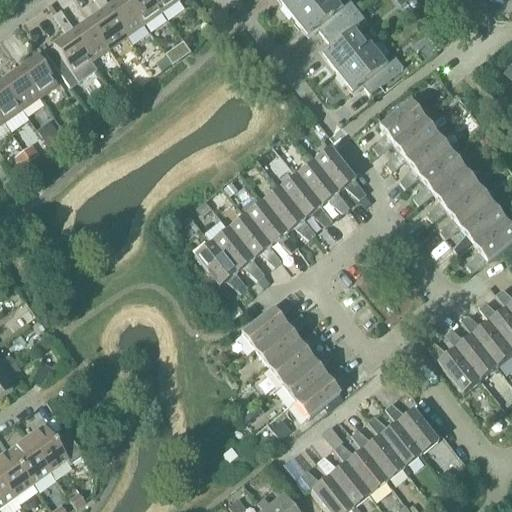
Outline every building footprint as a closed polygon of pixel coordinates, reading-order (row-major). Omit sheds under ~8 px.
[(108,8),(102,0),(100,0),(95,4),(101,13),(108,8)] [(152,3),(149,0),(125,0),(124,1),(144,30),(162,17),(152,3)] [(176,0),(149,0),(152,3),(162,17),(180,4),(176,0)] [(292,21),(318,0),(279,0),(277,3),(292,21)] [(330,0),(318,0),(292,21),(307,40),(316,33),(324,42),(358,15),(349,5),(340,12),(330,0)] [(124,1),(106,13),(126,42),(144,30),(124,1)] [(106,13),(88,26),(108,55),(126,42),(106,13)] [(59,30),(67,24),(61,15),(53,21),(59,30)] [(366,26),(358,15),(324,42),(331,52),(322,59),(337,78),(371,51),(356,33),(366,26)] [(67,24),(59,30),(65,38),(73,33),(67,24)] [(108,55),(88,26),(71,38),(91,67),(108,55)] [(91,67),(71,38),(52,51),(53,53),(46,58),(69,91),(76,85),(78,87),(96,74),(91,67)] [(385,68),(371,51),(337,78),(352,97),(361,89),(369,99),(403,72),(394,61),(385,68)] [(18,75),(38,103),(57,90),(37,61),(18,75)] [(38,103),(18,75),(0,87),(0,89),(18,117),(38,103)] [(0,126),(1,128),(18,117),(0,89),(0,126)] [(423,124),(410,107),(379,131),(385,138),(373,152),(379,160),(393,148),(423,124)] [(423,124),(393,148),(399,155),(386,170),(392,176),(406,165),(437,141),(423,124)] [(437,141),(406,165),(412,172),(400,187),(405,193),(420,182),(451,158),(437,141)] [(313,167),(337,198),(345,192),(359,205),(366,200),(354,184),(331,154),(313,167)] [(451,158),(420,182),(426,189),(413,203),(419,210),(434,199),(464,175),(451,158)] [(296,181),(320,212),(328,205),(342,218),(349,213),(337,198),(313,167),(296,181)] [(464,175),(434,199),(439,206),(427,220),(432,227),(447,215),(478,192),(464,175)] [(280,194),(304,224),(311,219),(325,232),(332,226),(320,212),(296,181),(280,194)] [(478,192),(447,215),(452,222),(440,237),(445,244),(461,232),(491,209),(478,192)] [(262,207),(286,238),(294,232),(308,245),(315,239),(304,224),(280,194),(262,207)] [(245,221),(269,252),(277,246),(291,258),(298,253),(286,238),(262,207),(245,221)] [(491,209),(461,232),(467,240),(454,255),(459,261),(474,250),(505,226),(491,209)] [(229,234),(253,265),(260,259),(275,271),(281,267),(269,252),(245,221),(229,234)] [(511,234),(505,226),(474,250),(479,257),(467,271),(472,278),(511,246),(511,234)] [(211,247),(236,278),(244,272),(258,285),(264,279),(253,265),(229,234),(211,247)] [(211,247),(194,261),(218,292),(226,286),(240,299),(247,293),(236,278),(211,247)] [(511,318),(511,300),(504,294),(497,300),(509,314),(511,318)] [(255,355),(286,331),(280,324),(293,309),(287,302),(272,314),(272,313),(241,337),(255,355)] [(511,318),(509,314),(501,320),(487,308),(480,313),(492,328),(511,354),(511,318)] [(268,372),(299,348),(293,341),(306,327),(301,320),(286,331),(255,355),(268,372)] [(511,361),(511,354),(492,328),(484,334),(470,321),(463,326),(475,341),(499,372),(511,361)] [(499,372),(475,341),(467,346),(453,334),(446,339),(457,354),(482,385),(499,372)] [(282,389),(313,365),(307,357),(319,344),(314,337),(299,348),(268,372),(282,389)] [(482,385),(457,354),(450,360),(436,348),(429,353),(464,399),(482,385)] [(295,406),(326,382),(320,374),(333,361),(327,354),(313,365),(282,389),(295,406)] [(50,373),(41,368),(31,385),(40,391),(50,373)] [(11,378),(6,371),(0,375),(0,402),(11,395),(3,384),(11,378)] [(339,399),(333,391),(346,377),(341,371),(326,382),(295,406),(308,423),(339,399)] [(396,430),(421,460),(438,446),(414,416),(406,423),(391,410),(384,415),(396,430)] [(404,474),(421,460),(396,430),(388,436),(374,423),(368,428),(379,443),(404,474)] [(38,435),(25,445),(48,477),(65,465),(68,469),(81,460),(65,437),(53,446),(46,436),(41,439),(38,435)] [(404,474),(379,443),(371,449),(357,437),(350,442),(362,457),(387,487),(404,474)] [(15,457),(9,462),(29,491),(35,499),(47,492),(40,482),(48,477),(25,445),(12,453),(15,457)] [(387,487),(362,457),(355,463),(340,450),(333,455),(345,471),(370,501),(387,487)] [(12,503),(29,491),(9,462),(5,464),(2,460),(0,461),(0,486),(7,496),(12,503)] [(355,511),(370,501),(345,471),(338,476),(323,463),(317,468),(328,484),(350,511),(355,511)] [(300,481),(323,511),(350,511),(328,484),(321,489),(307,477),(300,481)] [(0,511),(12,503),(7,496),(0,486),(0,511)] [(77,499),(68,505),(72,511),(75,511),(82,507),(77,499)] [(257,509),(259,511),(293,511),(283,499),(269,510),(264,503),(257,509)]
